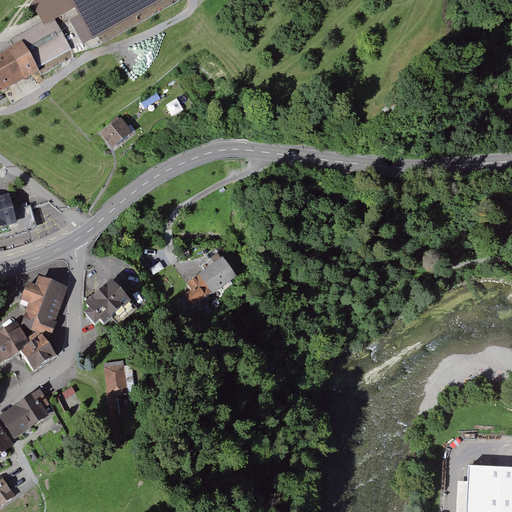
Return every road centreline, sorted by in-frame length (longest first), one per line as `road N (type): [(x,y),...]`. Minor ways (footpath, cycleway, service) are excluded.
road 1 (tertiary): [(511,160),(376,167),(229,149),(163,171),(85,234)]
road 2 (residential): [(0,408),(65,360),(75,320),(71,243)]
road 3 (track): [(202,0),(138,40),(90,57)]
